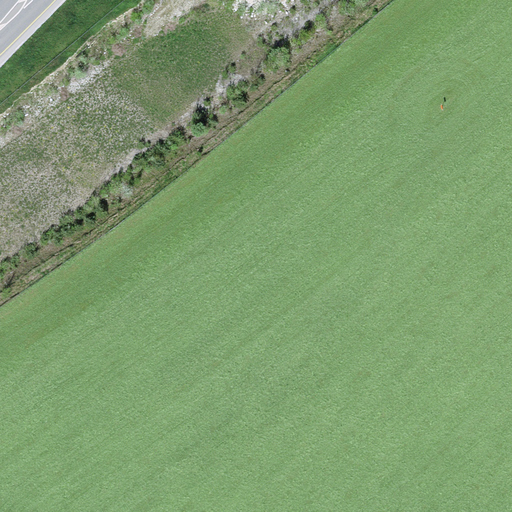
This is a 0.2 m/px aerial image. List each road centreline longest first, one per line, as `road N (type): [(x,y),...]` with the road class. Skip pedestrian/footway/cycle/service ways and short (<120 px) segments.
road 1 (motorway): [(0,240),(291,0)]
road 2 (motorway): [(205,0),(0,168)]
